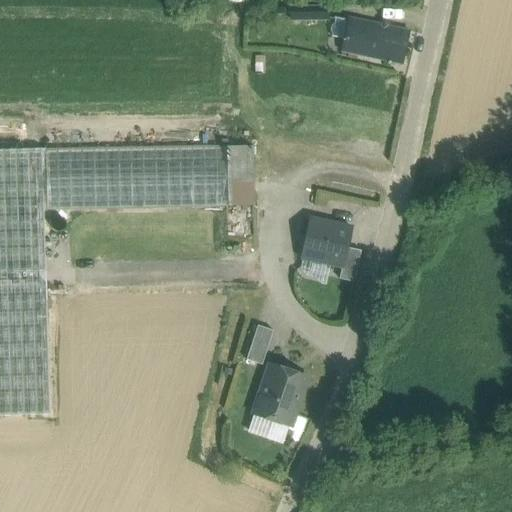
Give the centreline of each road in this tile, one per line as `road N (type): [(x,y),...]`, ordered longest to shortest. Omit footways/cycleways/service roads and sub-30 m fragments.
road 1 (unclassified): [(440,0),(349,361),(285,511)]
road 2 (track): [(313,460),(511,433)]
